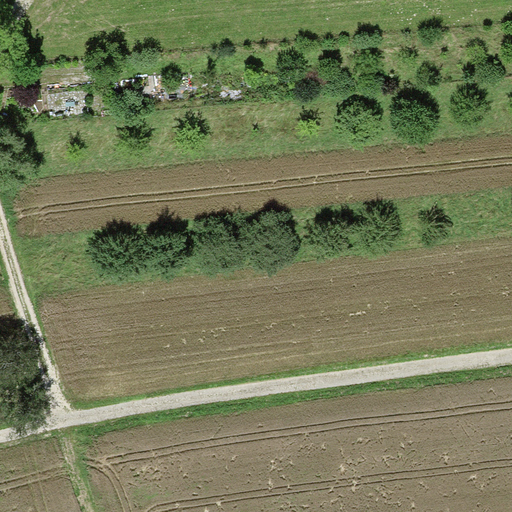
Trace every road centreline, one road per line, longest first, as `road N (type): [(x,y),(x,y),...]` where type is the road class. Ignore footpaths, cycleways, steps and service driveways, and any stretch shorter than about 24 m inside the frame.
road 1 (track): [(511,353),(0,438)]
road 2 (track): [(67,421),(0,219)]
